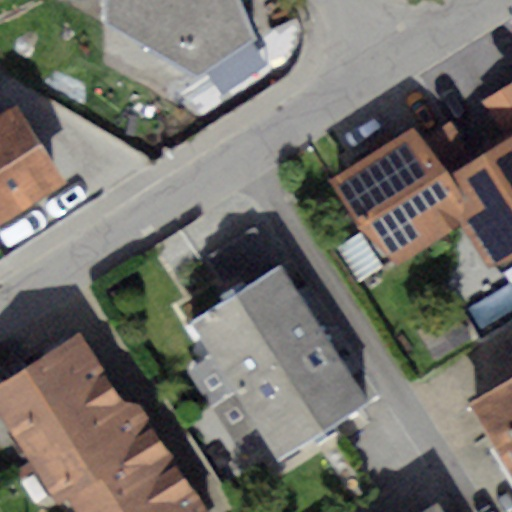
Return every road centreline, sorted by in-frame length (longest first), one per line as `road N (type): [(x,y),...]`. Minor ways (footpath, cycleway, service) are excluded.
road 1 (residential): [(0,307),(374,65)]
road 2 (residential): [(374,65),(491,0)]
